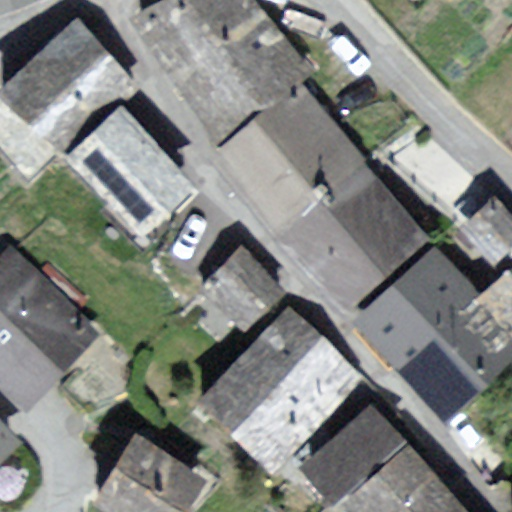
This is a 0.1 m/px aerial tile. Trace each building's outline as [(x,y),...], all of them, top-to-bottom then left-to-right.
[(252,0),(173,0),(147,17),(218,126),(300,73),(252,0)] [(127,72),(78,20),(9,84),(58,136),(127,72)] [(305,87),(229,148),(287,219),(362,158),(305,87)] [(192,181),(123,106),(74,151),(143,225),(192,181)] [(425,236),(362,158),(287,219),(349,296),(425,236)] [(511,217),(492,198),(469,221),(499,250),(511,237),(511,217)] [(435,248),(364,313),(448,404),(511,345),(511,280),(505,273),(480,297),(435,248)] [(243,252),(208,285),(247,325),(282,291),(243,252)] [(10,253),(0,262),(0,362),(32,393),(91,330),(10,253)] [(290,311),(206,393),(273,462),(358,380),(290,311)] [(461,511),(372,410),(307,466),(335,497),(344,489),(363,511),(461,511)] [(0,425),(0,452),(13,439),(0,425)] [(140,433),(96,494),(121,511),(176,511),(202,476),(140,433)]
